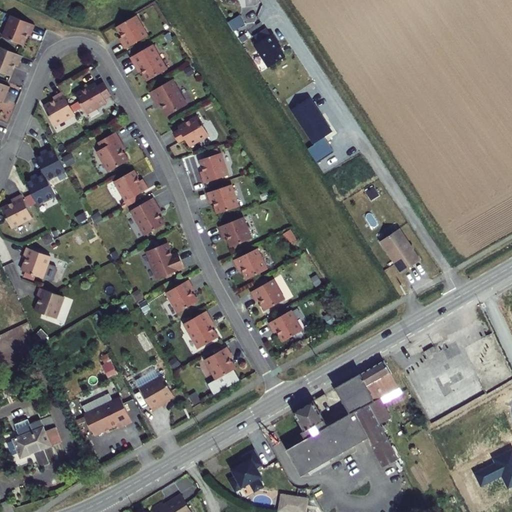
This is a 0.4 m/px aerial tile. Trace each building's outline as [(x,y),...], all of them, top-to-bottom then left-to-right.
[(237,11),(226,18),(232,27),(243,20),(237,11)] [(30,31),(33,24),(9,14),(0,35),(21,44),(25,33),(26,30),(30,31)] [(121,41),(125,48),(147,36),(136,15),(116,26),(122,37),(124,40),(121,41)] [(253,31),(257,38),(268,31),(263,24),(253,31)] [(257,38),(251,42),(266,63),(283,52),(277,43),(279,42),(270,29),(268,31),(257,38)] [(152,44),(130,57),(137,69),(140,67),(141,70),(147,80),(167,69),(152,44)] [(17,62),(20,55),(0,46),(0,71),(8,75),(13,64),(14,61),(17,62)] [(111,94),(103,81),(97,85),(90,88),(89,85),(75,93),(86,113),(106,101),(104,98),(111,94)] [(173,84),(151,96),(158,108),(161,107),(162,109),(168,120),(188,109),(173,84)] [(74,113),(61,90),(54,94),(56,97),(53,99),(43,105),(54,124),(74,113)] [(310,96),(291,108),(314,144),(308,148),(317,163),(335,152),(325,136),(332,131),(310,96)] [(181,134),(174,137),(179,146),(186,142),(190,150),(210,139),(199,120),(179,131),(181,134)] [(124,149),(116,135),(99,145),(102,152),(97,155),(109,175),(128,164),(122,153),(121,151),(124,149)] [(36,158),(43,171),(50,185),(69,176),(53,146),(45,150),(47,152),(36,158)] [(202,180),(204,187),(229,179),(222,157),(201,164),(204,175),(205,179),(202,180)] [(133,190),(145,183),(141,176),(138,177),(137,175),(131,164),(111,175),(123,195),(117,198),(120,203),(136,194),(133,190)] [(36,177),(26,182),(37,205),(55,196),(50,185),(43,171),(35,175),(36,177)] [(232,189),(208,197),(210,204),(213,203),(214,206),(218,218),(239,211),(232,189)] [(31,218),(20,195),(13,198),(14,201),(11,203),(1,208),(10,228),(31,218)] [(161,213),(154,201),(131,214),(146,239),(165,228),(159,217),(157,215),(161,213)] [(244,221),(220,231),(223,238),(226,237),(227,240),(232,251),(252,243),(244,221)] [(291,229),(284,233),(290,246),(297,242),(291,229)] [(421,264),(400,232),(381,245),(402,277),(421,264)] [(49,256),(25,247),(22,255),(25,256),(24,259),(20,270),(41,278),(49,256)] [(184,272),(179,260),(174,262),(172,259),(167,247),(147,255),(158,283),(184,272)] [(257,253),(234,264),(238,271),(241,270),(242,273),(247,284),(268,274),(257,253)] [(274,283),(251,296),(255,303),(258,301),(260,304),(266,315),(285,303),(274,283)] [(193,291),(189,284),(167,297),(178,317),(197,306),(192,295),(190,292),(193,291)] [(63,297),(38,288),(35,295),(39,297),(38,300),(33,311),(54,319),(63,297)] [(292,314),(269,327),(273,334),(276,332),(278,335),(284,346),(303,335),(292,314)] [(214,327),(207,315),(185,328),(199,353),(218,342),(212,331),(211,328),(214,327)] [(445,356),(442,349),(432,354),(435,360),(445,356)] [(232,358),(228,351),(205,364),(217,384),(236,373),(230,362),(228,360),(232,358)] [(404,384),(393,362),(380,370),(391,390),(394,389),(391,383),(396,381),(399,386),(404,384)] [(391,390),(380,370),(369,376),(383,403),(390,399),(387,392),(391,390)] [(160,398),(165,395),(171,392),(159,372),(138,385),(151,406),(161,400),(160,398)] [(345,390),(357,414),(353,416),(370,448),(377,444),(391,473),(407,464),(389,428),(379,405),(383,403),(369,376),(345,390)] [(404,384),(399,386),(404,396),(409,394),(404,384)] [(383,403),(379,405),(389,428),(401,422),(390,399),(383,403)] [(118,401),(82,418),(92,439),(115,428),(117,432),(130,426),(118,401)] [(295,445),(297,449),(293,451),(307,477),(310,476),(312,479),(370,448),(353,416),(334,427),(321,404),(302,414),(312,432),(299,439),(301,442),(295,445)] [(54,449),(46,430),(20,441),(29,459),(54,449)] [(20,441),(14,444),(21,462),(29,459),(20,441)] [(262,466),(252,449),(242,455),(245,461),(231,469),(234,476),(228,479),(235,493),(250,485),(255,494),(263,489),(258,480),(261,478),(256,470),(262,466)] [(495,462),(475,472),(482,486),(502,476),(508,488),(511,485),(511,449),(493,458),(495,462)] [(302,511),(305,498),(282,494),(280,510),(294,511),(302,511)] [(166,508),(164,505),(153,511),(192,511),(184,497),(166,508)]
